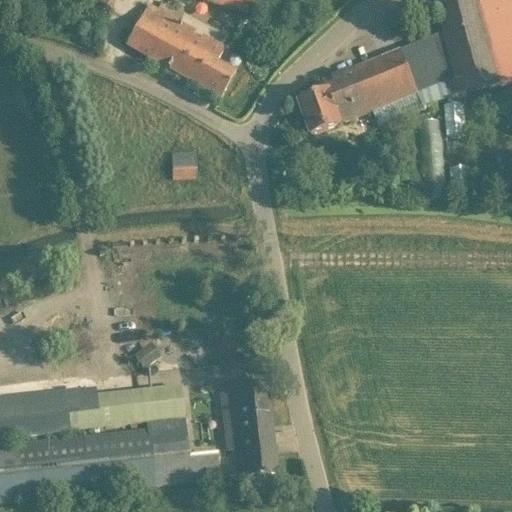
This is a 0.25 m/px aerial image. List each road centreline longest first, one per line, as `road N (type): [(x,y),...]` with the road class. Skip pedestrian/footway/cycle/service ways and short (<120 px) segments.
road 1 (unclassified): [(327,511),(251,134),(269,105),(382,0)]
road 2 (track): [(251,134),(141,86),(0,44)]
